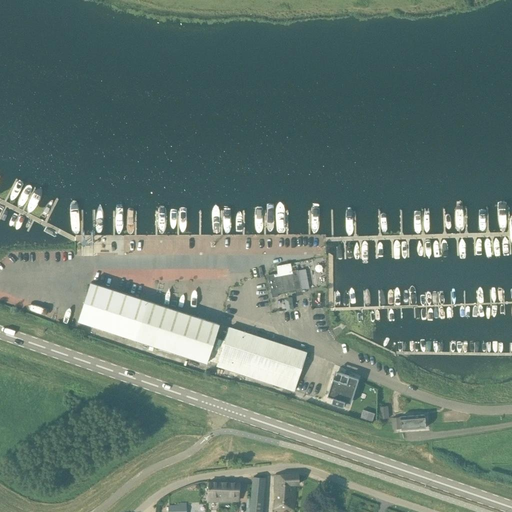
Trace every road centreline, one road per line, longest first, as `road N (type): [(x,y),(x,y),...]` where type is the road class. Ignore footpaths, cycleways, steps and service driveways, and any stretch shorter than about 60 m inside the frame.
road 1 (secondary): [(511,509),(0,331)]
road 2 (unclassified): [(429,511),(294,467),(189,479),(135,511)]
